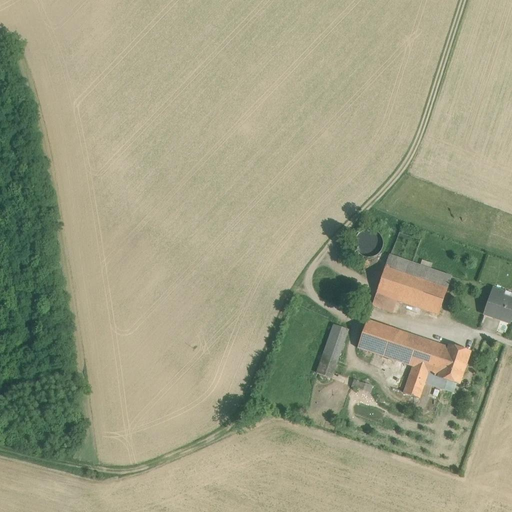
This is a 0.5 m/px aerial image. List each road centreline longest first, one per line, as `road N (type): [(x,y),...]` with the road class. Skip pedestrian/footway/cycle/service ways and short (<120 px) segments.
road 1 (track): [(341,307),(156,211),(127,180),(89,112),(27,48),(15,0)]
road 2 (track): [(468,0),(413,162),(325,256),(308,292)]
